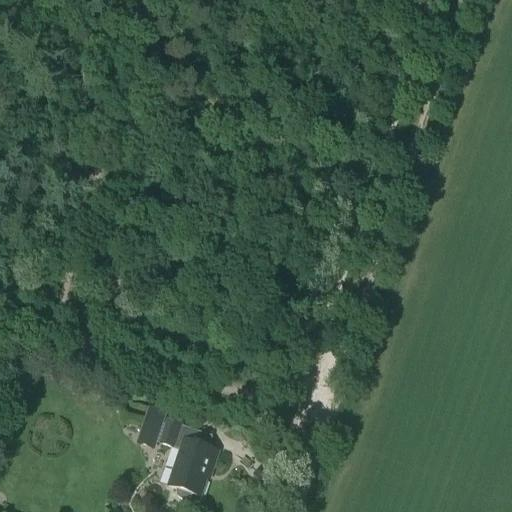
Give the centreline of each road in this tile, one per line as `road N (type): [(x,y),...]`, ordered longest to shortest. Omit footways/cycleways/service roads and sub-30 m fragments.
road 1 (track): [(321,423),(467,0)]
road 2 (track): [(335,0),(327,41),(283,130),(282,210),(308,371)]
road 3 (track): [(146,0),(113,118)]
